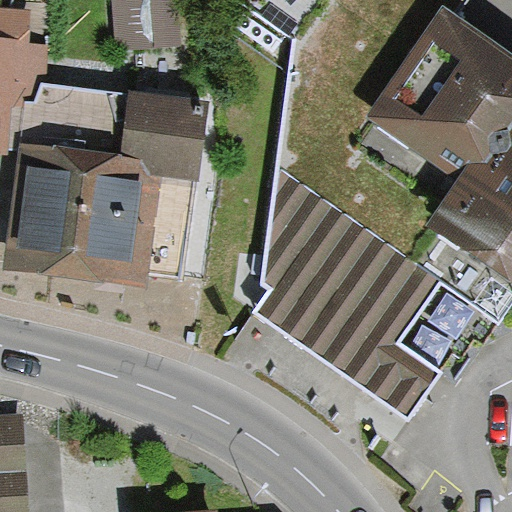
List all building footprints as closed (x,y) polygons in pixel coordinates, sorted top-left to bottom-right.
[(178,0),(111,0),(117,53),(183,47),(178,0)] [(237,0),(298,41),(326,0),(237,0)] [(31,9),(0,6),(0,153),(8,154),(11,106),(24,108),(24,101),(35,101),(41,82),(47,83),(48,44),(30,43),(31,9)] [(511,56),(444,9),(370,115),(461,178),(428,225),(511,283),(511,56)] [(199,182),(209,102),(131,90),(130,95),(47,83),(41,82),(35,101),(24,101),(24,108),(20,143),(4,268),(148,290),(149,273),(183,277),(195,181),(199,182)] [(29,511),(24,415),(0,416),(0,511),(29,511)]
